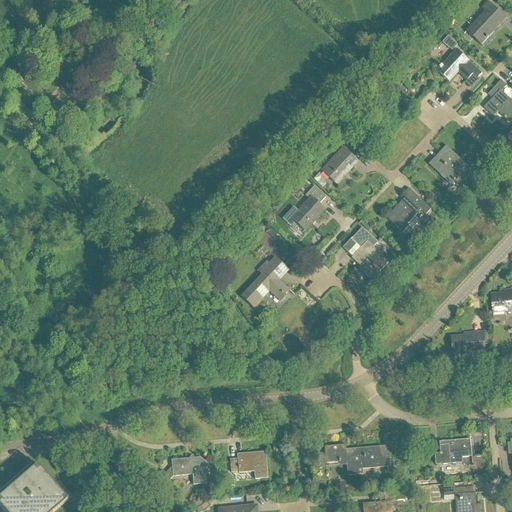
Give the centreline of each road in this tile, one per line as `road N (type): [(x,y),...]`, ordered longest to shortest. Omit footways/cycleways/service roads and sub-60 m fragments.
road 1 (unclassified): [(296,399),(171,410),(94,435),(0,450)]
road 2 (unclassified): [(511,239),(405,353),(362,382)]
road 3 (track): [(179,0),(142,31),(69,59),(59,71),(42,75),(19,60)]
road 4 (residential): [(491,415),(404,419),(375,402),(362,382)]
